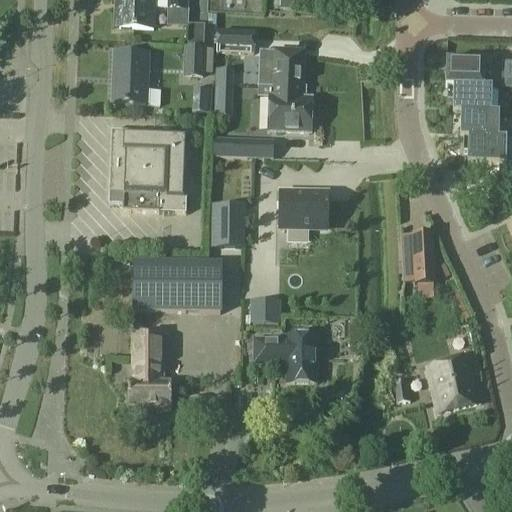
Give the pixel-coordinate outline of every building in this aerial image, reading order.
[(188,0),(114,0),(114,15),(118,15),(117,31),(151,32),(152,12),(167,12),(168,12),(168,20),(187,21),(188,0)] [(215,56),(254,58),(255,35),(217,33),(215,56)] [(202,80),(202,76),(203,51),(203,49),(185,49),(184,79),(202,80)] [(203,51),(202,76),(210,76),(211,51),(203,51)] [(258,89),(273,90),(273,89),(301,90),(303,54),(274,53),(274,54),(259,53),(258,89)] [(148,58),(113,57),(111,107),(159,109),(160,94),(146,94),(148,58)] [(444,88),(446,88),(483,89),(484,64),(444,63),(444,88)] [(451,113),(459,113),(490,114),(497,114),(498,93),(490,93),(490,89),(483,89),(446,88),(445,101),(451,101),(451,113)] [(273,89),(273,90),(273,100),(270,100),(268,135),(309,137),(311,102),(301,101),(301,90),(273,89)] [(214,90),(213,107),(230,108),(231,91),(214,90)] [(459,113),(459,139),(467,139),(498,140),(498,114),(497,114),(490,114),(459,113)] [(110,134),(108,176),(164,177),(162,216),(185,217),(188,137),(110,134)] [(467,139),(466,166),(483,166),(483,172),(493,172),(493,166),(500,167),(499,190),(511,190),(511,166),(505,166),(505,140),(498,140),(467,139)] [(252,143),(213,142),(212,158),(252,159),(252,143)] [(164,177),(108,176),(108,195),(122,196),(121,215),(162,216),(164,177)] [(280,198),(279,231),(326,232),(326,213),(327,213),(327,210),(326,210),(327,199),(280,198)] [(211,259),(240,261),(241,217),(213,215),(211,259)] [(411,237),(414,288),(434,287),(432,236),(411,237)] [(132,265),(131,317),(221,317),(222,266),(132,265)] [(445,280),(449,278),(444,267),(440,269),(445,280)] [(250,304),(250,328),(278,328),(278,304),(250,304)] [(471,322),(467,314),(458,316),(460,324),(471,322)] [(365,321),(348,321),(349,360),(365,360),(365,321)] [(132,336),(142,336),(142,327),(132,327),(132,336)] [(127,385),(127,407),(144,407),(144,414),(170,414),(170,384),(161,384),(161,337),(132,337),(132,385),(127,385)] [(285,366),(285,386),(316,386),(316,338),(285,338),(285,342),(253,342),(253,366),(285,366)] [(480,406),(469,359),(425,369),(436,417),(480,406)] [(410,405),(407,384),(393,386),(395,407),(410,405)] [(231,387),(232,414),(268,412),(267,385),(231,387)] [(189,399),(188,413),(205,414),(206,400),(189,399)]
